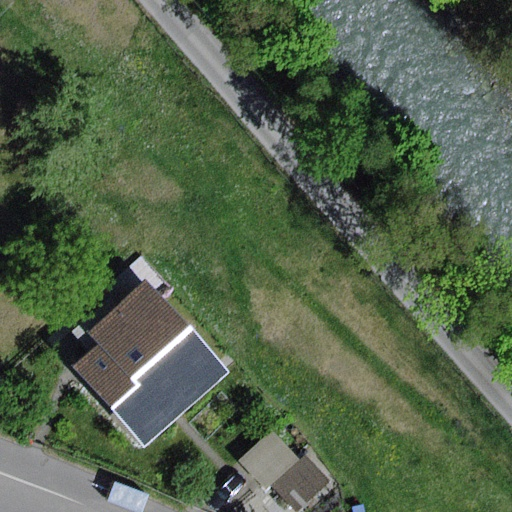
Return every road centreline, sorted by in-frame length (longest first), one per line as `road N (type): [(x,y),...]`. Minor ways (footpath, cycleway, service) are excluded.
road 1 (residential): [(159,0),(511,406)]
road 2 (unclassified): [(0,449),(131,511)]
